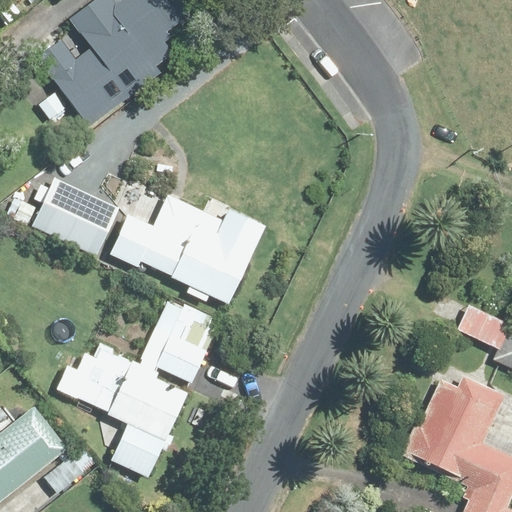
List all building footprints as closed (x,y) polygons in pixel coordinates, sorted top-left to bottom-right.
[(61,37),(36,58),(86,123),(163,64),(157,56),(173,43),(167,36),(173,31),(168,26),(191,10),(183,0),(89,0),(64,17),(86,47),(74,56),(61,37)] [(118,203),(50,175),(30,222),(98,250),(118,203)] [(123,212),(106,251),(137,264),(182,285),(180,289),(203,300),(205,296),(224,304),(242,264),(254,270),(268,241),(162,195),(151,221),(123,212)] [(165,292),(136,356),(188,378),(216,315),(165,292)] [(511,322),(462,301),(451,326),(493,343),(486,357),(511,368),(511,322)] [(77,366),(64,360),(54,387),(106,409),(105,413),(124,421),(109,457),(149,476),(185,387),(154,376),(156,370),(95,346),(93,355),(82,352),(77,366)] [(455,381),(437,373),(396,450),(461,482),(456,491),(464,494),(455,511),(511,511),(511,508),(501,504),(511,482),(511,451),(478,436),(499,393),(459,374),(455,381)] [(30,403),(0,427),(0,494),(63,443),(30,403)] [(70,449),(41,474),(54,490),(83,465),(70,449)]
